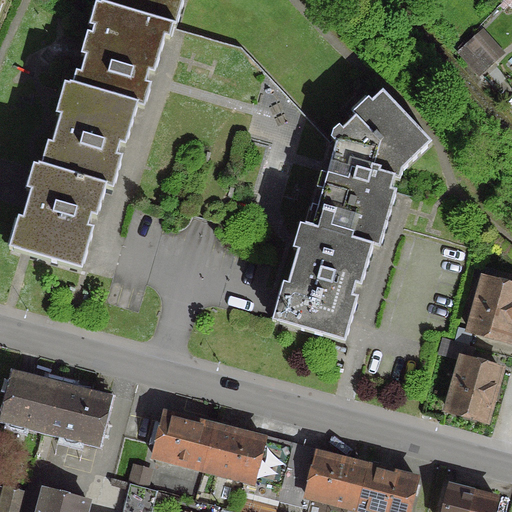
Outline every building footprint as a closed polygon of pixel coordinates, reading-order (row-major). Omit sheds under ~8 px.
[(108,0),(106,8),(166,28),(173,30),(181,0),(108,0)] [(166,28),(106,8),(99,6),(75,88),(135,108),(142,110),(148,87),(144,86),(147,74),(152,75),(166,28)] [(492,60),(474,39),(459,53),(478,74),(492,60)] [(123,148),(135,108),(75,88),(68,86),(44,170),(103,189),(110,191),(120,159),(115,158),(118,146),(123,148)] [(310,228),(370,248),(377,250),(394,193),(389,192),(392,180),(397,182),(400,172),(429,145),(380,94),(338,133),(342,137),(334,145),(310,228)] [(103,189),(44,170),(36,167),(12,252),(79,272),(91,231),(86,229),(90,218),(94,219),(103,189)] [(370,248),(310,228),(304,227),(297,249),(275,324),(343,344),(356,299),(350,298),(354,286),(359,288),(370,248)] [(506,342),(511,321),(511,288),(482,280),(467,331),(506,342)] [(484,422),(498,371),(460,360),(445,411),(484,422)] [(12,375),(1,420),(45,431),(57,387),(12,375)] [(95,444),(107,400),(57,387),(45,431),(61,435),(65,442),(72,443),(78,440),(95,444)] [(212,427),(163,415),(152,458),(201,470),(212,427)] [(251,483),(262,440),(212,427),(201,470),(251,483)] [(365,467),(318,455),(307,498),(354,510),(365,467)] [(365,467),(354,510),(361,511),(405,511),(414,480),(365,467)] [(133,469),(129,483),(144,487),(148,472),(133,469)] [(150,511),(156,492),(127,484),(120,511),(150,511)] [(3,488),(0,501),(0,511),(15,511),(21,493),(3,488)] [(466,511),(471,494),(448,488),(441,511),(466,511)] [(84,511),(86,503),(41,491),(35,511),(84,511)] [(491,511),(495,500),(471,494),(466,511),(491,511)] [(240,498),(236,511),(274,511),(275,507),(240,498)]
